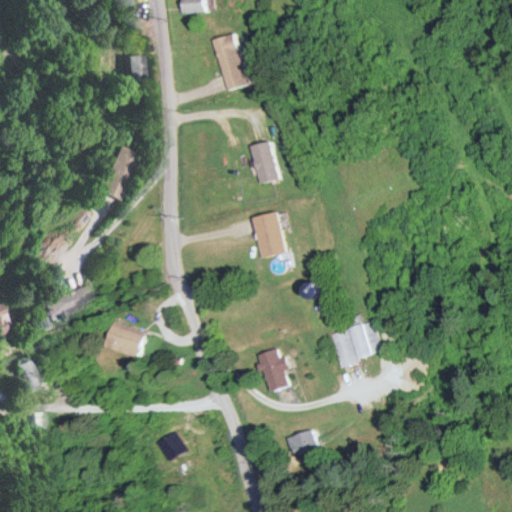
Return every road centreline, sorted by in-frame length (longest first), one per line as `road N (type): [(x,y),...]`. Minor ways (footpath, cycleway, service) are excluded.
road 1 (residential): [(159,0),(173,262),(260,511)]
road 2 (residential): [(0,411),(222,396)]
